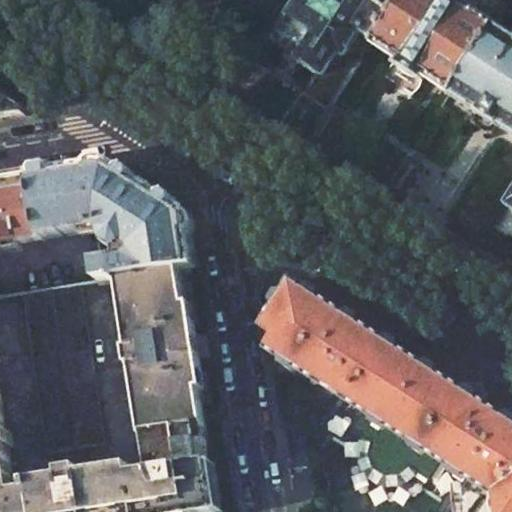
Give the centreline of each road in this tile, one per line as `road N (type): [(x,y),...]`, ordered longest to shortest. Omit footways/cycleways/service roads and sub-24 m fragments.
road 1 (residential): [(195,135),(218,192),(269,511)]
road 2 (secondary): [(511,339),(195,135)]
road 3 (secondary): [(195,135),(0,16)]
road 4 (residential): [(0,148),(127,130),(195,135)]
